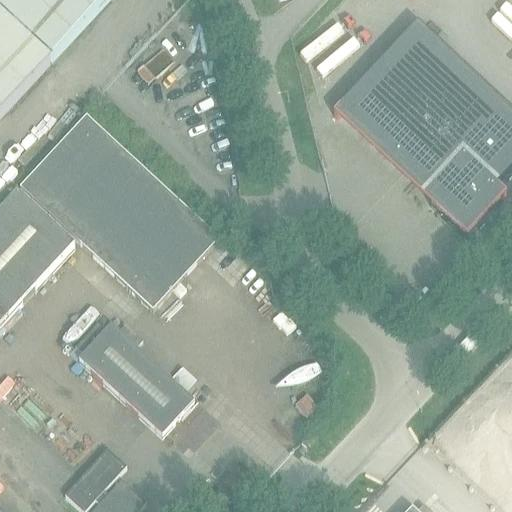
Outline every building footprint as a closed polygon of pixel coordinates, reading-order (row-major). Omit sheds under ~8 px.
[(0,0),(0,16),(51,64),(110,0),(0,0)] [(0,16),(0,120),(51,64),(0,16)] [(511,115),(417,27),(340,111),(436,201),(430,208),(466,241),(506,198),(497,190),(511,174),(511,115)] [(219,243),(86,120),(20,192),(153,315),(219,243)] [(0,332),(74,251),(17,199),(0,217),(0,332)] [(162,441),(194,406),(111,329),(79,364),(162,441)] [(89,511),(95,506),(98,510),(96,511),(142,511),(147,508),(122,484),(108,499),(104,496),(126,472),(107,454),(65,500),(78,511),(89,511)]
